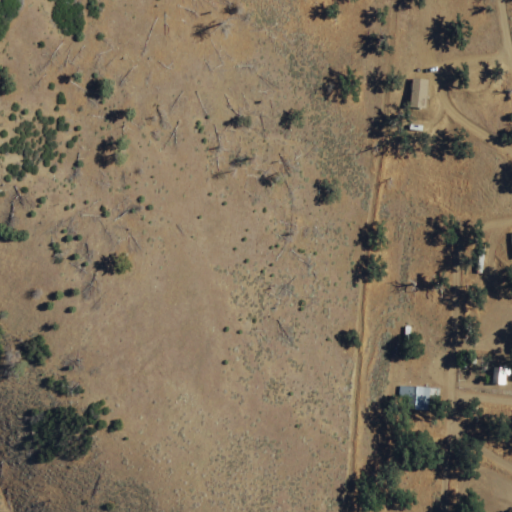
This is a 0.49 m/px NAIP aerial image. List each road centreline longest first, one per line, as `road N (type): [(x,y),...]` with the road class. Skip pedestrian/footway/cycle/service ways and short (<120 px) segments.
road 1 (residential): [(436,511),(441,370),(409,327),(396,292),(424,42),(421,0)]
road 2 (residential): [(511,165),(424,42)]
